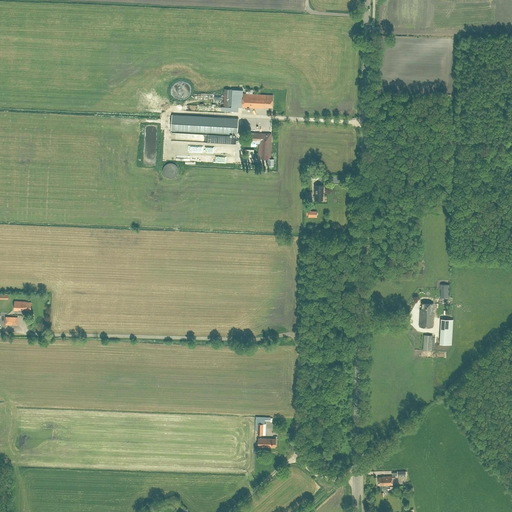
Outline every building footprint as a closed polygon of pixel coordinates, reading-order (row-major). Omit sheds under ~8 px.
[(243,93),(242,107),(262,108),(262,107),(272,107),(273,95),(252,94),(243,93)] [(172,114),(171,129),(237,133),(238,118),(172,114)] [(258,158),(271,158),(272,133),(251,132),(251,143),(259,143),(258,158)] [(313,199),(315,199),(322,200),(322,193),(323,193),(323,185),(315,185),(314,193),(315,193),(315,195),(313,195),(313,199)] [(440,283),(440,297),(439,297),(438,301),(448,301),(449,284),(440,283)] [(14,301),(14,310),(18,310),(18,311),(20,311),(23,312),(23,310),(31,311),(31,302),(27,302),(27,301),(14,301)] [(421,309),(420,309),(419,326),(432,327),(433,313),(432,313),(433,303),(422,302),(421,309)] [(441,319),(440,335),(439,343),(452,344),(453,319),(441,319)] [(431,350),(432,335),(423,334),(423,350),(431,350)] [(269,447),(269,446),(275,446),(276,438),(269,438),(258,438),(258,446),(269,447)] [(384,484),(392,484),(392,475),(384,475),(384,476),(378,476),(378,484),(384,484)]
